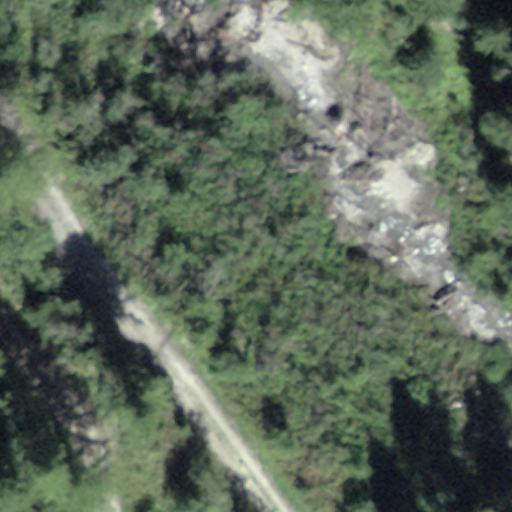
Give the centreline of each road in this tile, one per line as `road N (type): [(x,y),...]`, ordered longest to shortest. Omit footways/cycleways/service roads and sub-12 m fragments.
road 1 (track): [(0,106),(213,447),(265,511)]
road 2 (track): [(0,338),(66,408),(97,466),(109,511)]
